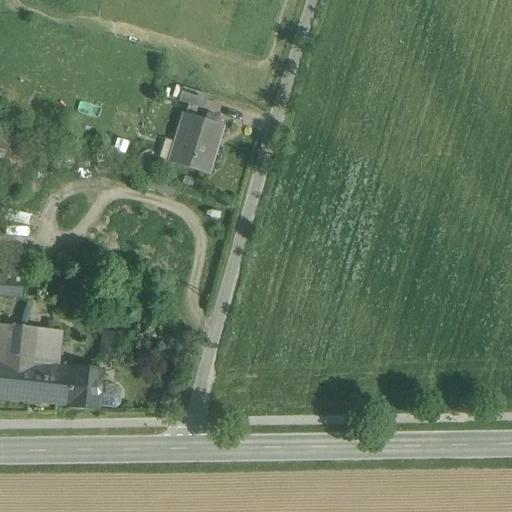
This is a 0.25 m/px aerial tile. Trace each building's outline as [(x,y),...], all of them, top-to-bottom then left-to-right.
[(208,96),(183,88),(179,102),(204,109),(208,96)] [(221,127),(185,115),(170,163),(207,174),(221,127)] [(32,138),(1,135),(0,133),(0,191),(26,194),(27,178),(29,178),(32,154),(31,153),(32,138)] [(26,265),(0,262),(0,296),(23,299),(26,265)] [(0,323),(20,324),(21,314),(1,314),(0,323)] [(0,399),(18,402),(27,328),(0,325),(0,399)] [(27,328),(18,402),(55,406),(59,368),(59,367),(62,331),(27,328)] [(119,333),(102,331),(99,360),(115,362),(119,333)] [(103,370),(73,367),(72,369),(59,368),(55,406),(68,407),(68,409),(99,412),(99,407),(115,408),(120,405),(121,391),(118,386),(101,385),(103,370)]
